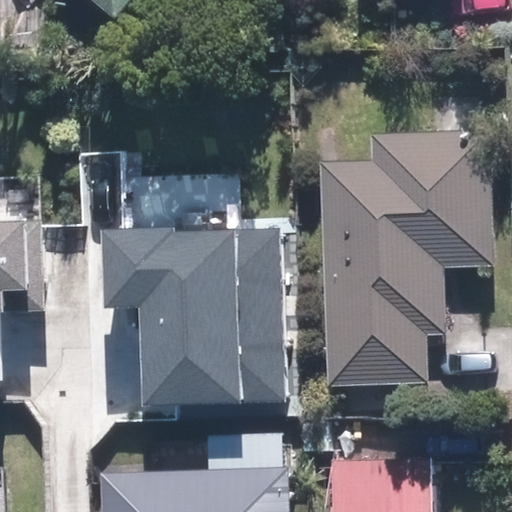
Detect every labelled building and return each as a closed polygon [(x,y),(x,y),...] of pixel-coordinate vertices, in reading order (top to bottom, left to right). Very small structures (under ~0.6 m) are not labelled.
[(392,172),(345,173),(348,365),(443,364),(441,254),(493,253),(491,145),(392,146),(392,172)] [(0,205),(0,369),(16,368),(12,294),(55,292),(50,203),(0,205)] [(158,293),(160,399),(293,397),(291,216),(115,219),(116,294),(158,293)] [(445,511),(444,460),(352,463),(353,511),(445,511)] [(298,511),(298,472),(133,476),(134,511),(298,511)]
